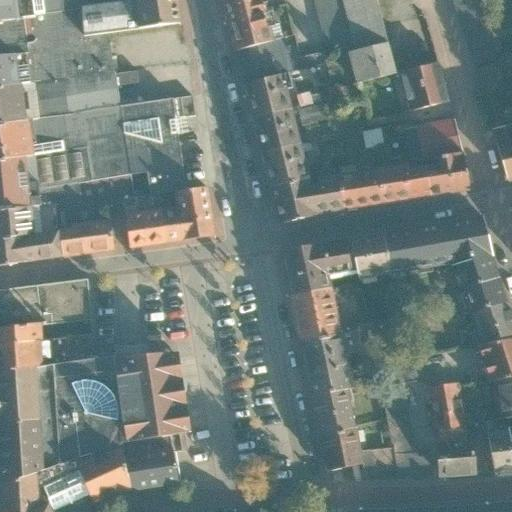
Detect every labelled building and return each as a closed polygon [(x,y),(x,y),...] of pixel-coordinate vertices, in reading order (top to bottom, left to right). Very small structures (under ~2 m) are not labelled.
[(0,0),(0,22),(101,7),(100,0),(0,0)] [(186,27),(180,0),(100,0),(101,7),(108,39),(186,27)] [(262,0),(223,0),(235,50),(273,41),(262,0)] [(355,48),(344,0),(316,0),(328,53),(355,48)] [(344,0),(355,48),(356,53),(390,45),(380,0),(344,0)] [(453,0),(477,73),(499,66),(478,0),(453,0)] [(0,55),(108,39),(101,7),(0,22),(0,55)] [(0,91),(113,74),(108,39),(0,55),(0,91)] [(273,41),(235,50),(244,86),(282,77),(273,41)] [(356,53),(350,54),(356,83),(397,75),(390,45),(356,53)] [(499,66),(477,73),(483,94),(506,87),(499,66)] [(401,75),(410,114),(448,106),(439,67),(401,75)] [(113,74),(0,91),(0,128),(119,110),(113,74)] [(282,77),(244,86),(253,122),(290,112),(282,77)] [(119,110),(0,128),(0,166),(30,163),(89,155),(179,141),(172,101),(119,110)] [(290,112),(253,122),(262,158),(299,149),(290,112)] [(428,163),(438,161),(463,157),(455,122),(405,131),(412,162),(428,163)] [(383,127),(366,131),(369,147),(387,143),(383,127)] [(511,140),(496,144),(504,181),(511,179),(511,140)] [(176,194),(186,193),(179,141),(89,155),(93,182),(80,184),(83,203),(123,198),(134,196),(131,177),(148,175),(151,198),(160,197),(176,194)] [(277,221),(347,208),(342,176),(320,180),(322,189),(310,191),(299,149),(262,158),(277,221)] [(89,155),(30,163),(0,166),(0,214),(57,207),(83,203),(80,184),(93,182),(89,155)] [(440,169),(430,170),(434,192),(470,186),(466,157),(463,157),(438,161),(440,169)] [(408,166),(380,170),(385,201),(434,192),(430,170),(409,174),(408,166)] [(385,201),(380,170),(342,176),(347,208),(385,201)] [(178,210),(163,212),(168,246),(217,239),(210,190),(186,193),(176,194),(178,210)] [(134,196),(123,198),(132,252),(168,246),(163,212),(160,197),(151,198),(135,200),(134,196)] [(0,214),(0,240),(60,233),(57,207),(0,214)] [(483,216),(385,234),(392,277),(454,265),(492,254),(483,216)] [(109,226),(61,233),(65,257),(113,250),(109,226)] [(60,233),(0,240),(0,266),(65,257),(61,233),(60,233)] [(385,234),(352,240),(359,278),(359,283),(392,277),(385,234)] [(359,278),(352,240),(283,253),(292,299),(334,291),(333,284),(359,278)] [(511,344),(511,324),(492,254),(455,265),(483,354),(511,344)] [(0,285),(0,318),(86,309),(82,276),(0,285)] [(334,291),(292,299),(301,345),(343,337),(334,291)] [(0,318),(0,338),(88,328),(86,309),(0,318)] [(88,328),(0,338),(0,356),(90,345),(88,328)] [(0,356),(0,469),(35,460),(68,449),(111,439),(165,430),(187,427),(170,334),(90,345),(0,356)] [(343,337),(301,345),(311,401),(353,393),(343,337)] [(511,344),(483,354),(492,386),(511,379),(511,344)] [(425,357),(397,361),(400,385),(428,381),(425,357)] [(511,379),(492,386),(504,423),(511,420),(511,379)] [(459,382),(429,387),(438,444),(468,439),(459,382)] [(396,456),(416,454),(405,386),(382,389),(392,446),(395,445),(395,450),(396,456)] [(353,393),(311,401),(319,444),(362,436),(353,393)] [(122,488),(177,479),(165,430),(111,439),(122,488)] [(471,444),(475,474),(496,473),(489,437),(488,430),(470,433),(471,444)] [(511,432),(489,437),(496,473),(496,474),(511,471),(511,432)] [(362,436),(319,444),(326,479),(368,471),(365,453),(362,436)] [(111,439),(68,449),(86,502),(122,488),(111,439)] [(471,444),(440,446),(441,476),(475,474),(471,444)] [(68,449),(35,460),(48,511),(65,511),(86,502),(68,449)] [(397,470),(396,456),(395,450),(365,453),(368,471),(397,470)] [(429,477),(427,454),(416,454),(396,456),(397,470),(397,479),(429,477)] [(48,511),(35,460),(0,469),(0,511),(48,511)] [(511,511),(511,501),(438,509),(438,511),(511,511)]
